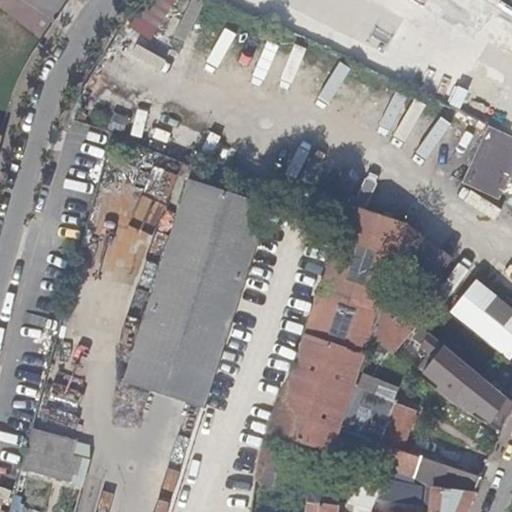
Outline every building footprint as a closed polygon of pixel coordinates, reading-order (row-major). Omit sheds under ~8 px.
[(145,0),(128,26),(152,41),(177,0),(145,0)] [(100,75),(97,87),(126,95),(129,83),(100,75)] [(511,142),(488,131),(460,185),(493,202),(511,166),(511,142)] [(129,379),(209,408),(278,215),(198,186),(129,379)] [(305,221),(336,236),(346,208),(313,197),(305,221)] [(336,236),(268,439),(273,440),(275,435),(332,453),(333,452),(340,431),(354,389),(371,341),(384,300),(394,272),(409,230),(346,208),(336,236)] [(452,262),(409,230),(394,272),(425,296),(452,262)] [(461,266),(442,298),(450,303),(470,272),(461,266)] [(474,284),(448,315),(458,323),(480,288),(474,284)] [(511,313),(480,288),(458,323),(508,362),(511,356),(511,313)] [(418,327),(384,300),(371,341),(393,358),(418,327)] [(488,383),(446,350),(426,377),(455,398),(457,397),(500,426),(509,403),(501,395),(488,383)] [(27,468),(86,483),(99,442),(64,433),(66,428),(75,431),(93,364),(64,356),(46,423),(50,424),(49,429),(38,426),(27,468)] [(354,389),(340,431),(397,449),(401,451),(413,415),(395,408),(396,403),(354,389)] [(340,431),(333,452),(389,470),(397,449),(340,431)] [(99,442),(86,483),(89,484),(100,442),(99,442)] [(434,442),(427,459),(468,472),(473,456),(434,442)] [(397,449),(389,470),(409,476),(426,487),(423,511),(465,511),(480,476),(468,472),(427,459),(401,451),(397,449)] [(317,511),(321,492),(311,491),(308,511),(317,511)] [(335,511),(337,495),(321,492),(317,511),(335,511)] [(371,511),(378,496),(348,493),(346,511),(371,511)]
